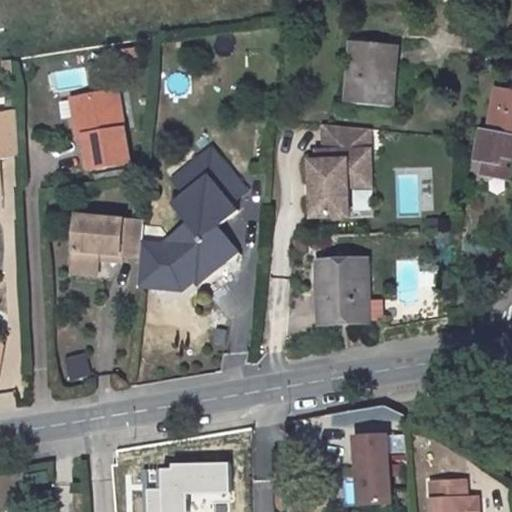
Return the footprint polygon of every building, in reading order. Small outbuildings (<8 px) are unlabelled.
[(399,45),(353,40),(347,102),(394,107),(399,45)] [(511,90),(503,89),(497,130),(489,129),(484,157),(493,159),(507,162),(509,152),(511,152),(511,90)] [(119,93),(78,99),(84,135),(90,172),(129,166),(119,93)] [(78,99),(73,99),(78,135),(84,135),(78,99)] [(0,157),(21,153),(19,109),(0,112),(0,157)] [(316,218),(355,217),(354,189),(378,188),(376,135),(332,136),(333,164),(314,164),(316,218)] [(188,194),(175,205),(190,222),(169,240),(198,276),(234,246),(219,228),(238,213),(231,205),(250,190),(213,147),(184,171),(196,188),(188,194)] [(507,162),(493,159),(490,172),(506,174),(507,162)] [(184,171),(175,178),(188,194),(196,188),(184,171)] [(80,213),(74,260),(99,263),(100,258),(101,250),(124,253),(143,254),(146,220),(80,213)] [(100,258),(123,260),(124,253),(101,250),(100,258)] [(368,259),(318,262),(319,282),(325,282),(325,303),(320,302),(321,323),(358,321),(357,302),(370,302),(368,259)] [(73,270),(98,272),(99,263),(74,260),(73,270)] [(370,302),(357,302),(358,321),(370,321),(370,302)] [(388,440),(357,441),(361,508),(392,506),(388,440)] [(191,511),(191,495),(234,494),(233,464),(175,465),(175,470),(144,470),(145,511),(191,511)] [(431,474),(432,511),(468,511),(467,495),(467,474),(431,474)] [(479,511),(479,495),(467,495),(468,511),(479,511)]
